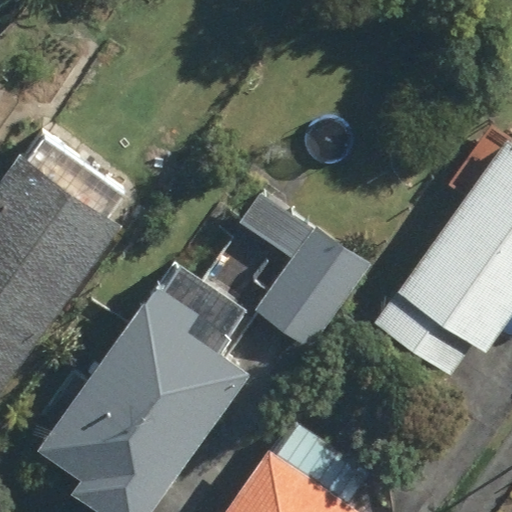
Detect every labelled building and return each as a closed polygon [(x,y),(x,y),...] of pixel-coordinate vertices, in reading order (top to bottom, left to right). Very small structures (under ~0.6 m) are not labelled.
[(0,170),(0,375),(5,378),(135,196),(34,123),(0,170)] [(511,124),(383,304),(459,358),(481,327),(492,336),(511,309),(511,124)] [(263,296),(317,335),(378,249),(324,209),(263,296)] [(81,468),(144,511),(145,511),(258,353),(228,332),(254,295),(185,247),(175,261),(168,257),(49,422),(92,452),(81,468)] [(381,511),(373,506),(377,502),(358,488),(380,456),(306,403),(285,432),(279,427),(221,511),(381,511)]
